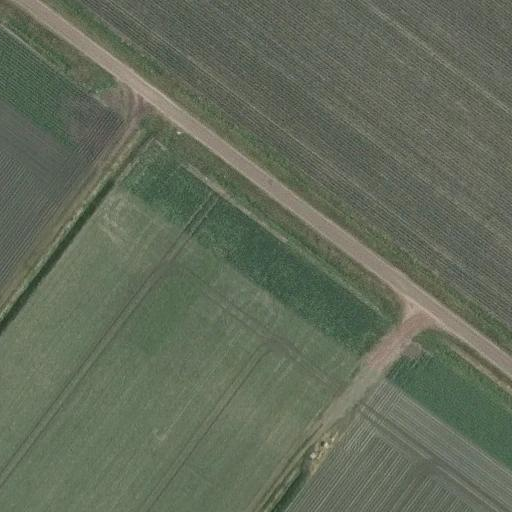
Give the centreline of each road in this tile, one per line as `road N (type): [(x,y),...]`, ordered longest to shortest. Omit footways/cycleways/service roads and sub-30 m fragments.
road 1 (unclassified): [(511,365),(27,0)]
road 2 (track): [(419,295),(255,511)]
